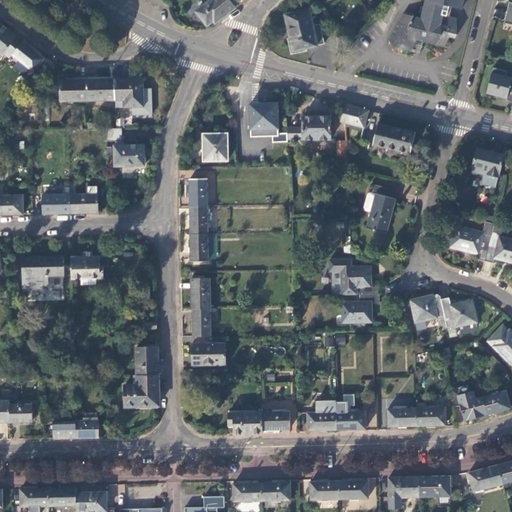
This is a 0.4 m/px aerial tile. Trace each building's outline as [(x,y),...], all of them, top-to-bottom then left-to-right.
[(216,23),(236,7),(234,4),(230,0),(210,0),(195,12),(206,26),(213,21),(216,23)] [(428,0),(424,18),(413,17),(409,24),(398,21),(388,40),(394,51),(410,52),(416,41),(423,42),(432,44),(444,47),(449,38),(455,39),(452,27),(458,10),(469,7),(470,0),(428,0)] [(308,9),(284,15),(292,51),(315,45),(308,9)] [(0,23),(0,54),(1,56),(3,54),(9,58),(12,55),(24,40),(17,35),(16,37),(0,23)] [(34,47),(24,39),(24,40),(12,55),(34,72),(44,59),(32,49),(34,47)] [(507,71),(493,68),(486,96),(497,98),(498,97),(506,98),(507,99),(507,100),(508,101),(511,102),(511,86),(510,86),(511,78),(511,77),(506,76),(507,71)] [(87,101),(87,77),(74,77),(74,81),(59,81),(59,102),(87,101)] [(99,77),(87,77),(87,101),(114,101),(114,80),(99,80),(99,77)] [(114,79),(114,80),(114,101),(124,101),(124,107),(143,107),(143,79),(114,79)] [(278,135),(277,104),(249,104),(250,115),(252,115),(252,138),(272,137),(274,137),(278,137),(278,135)] [(343,105),(339,122),(364,128),(369,111),(343,105)] [(333,137),(332,114),(305,114),(305,126),(305,137),(333,137)] [(416,133),(377,124),(372,145),(410,154),(416,133)] [(289,137),(305,137),(305,126),(289,126),(289,135),(289,137)] [(110,129),(110,141),(115,141),(121,141),(121,129),(110,129)] [(227,161),(227,134),(219,134),(219,137),(202,138),(203,162),(227,161)] [(278,137),(274,137),(274,143),(289,143),(289,137),(289,135),(278,135),(278,137)] [(115,146),(114,146),(114,167),(143,166),(143,145),(123,146),(123,141),(121,141),(115,141),(115,146)] [(346,156),(346,142),(336,143),(337,156),(346,156)] [(504,155),(477,150),(472,167),(474,167),(472,172),(484,175),(482,185),(496,188),(504,155)] [(190,180),(190,206),(207,206),(206,179),(190,180)] [(395,191),(374,185),(372,193),(376,194),(366,229),(386,234),(395,199),(393,198),(395,191)] [(88,194),(70,195),(71,214),(98,213),(97,194),(96,187),(88,187),(88,194)] [(42,196),(43,214),(71,214),(70,195),(42,196)] [(22,196),(0,196),(0,215),(22,215),(22,196)] [(190,206),(190,234),(207,234),(207,206),(190,206)] [(488,246),(491,236),(483,234),(483,233),(455,226),(450,248),(477,255),(476,259),(485,262),(488,246)] [(207,234),(190,234),(191,261),(208,261),(208,254),(216,254),(216,234),(207,234)] [(496,248),(488,246),(485,262),(492,263),(493,259),(511,263),(511,240),(499,238),(496,248)] [(86,257),(72,257),(73,278),(103,278),(103,265),(100,265),(99,257),(92,257),(92,252),(86,252),(86,257)] [(63,257),(22,259),(23,289),(47,289),(46,276),(63,276),(63,257)] [(379,295),(378,287),(371,287),(370,267),(351,268),(351,260),(330,260),(330,272),(332,272),(332,296),(359,295),(379,295)] [(190,309),(192,309),(210,309),(210,279),(190,279),(190,309)] [(379,303),(379,295),(359,295),(359,302),(342,302),(342,324),(371,323),(371,303),(379,303)] [(441,299),(441,297),(437,295),(410,301),(415,323),(438,318),(437,317),(445,315),(441,299)] [(448,298),(441,299),(445,315),(446,320),(453,319),(455,328),(477,323),(472,301),(450,306),(448,298)] [(192,338),(210,337),(210,309),(192,309),(192,338)] [(509,364),(511,360),(511,332),(510,331),(508,332),(502,326),(487,342),(509,364)] [(345,337),(336,336),(335,344),(344,345),(345,337)] [(334,346),(333,337),(325,337),(325,346),(334,346)] [(224,344),(191,344),(192,366),(224,366),(224,344)] [(159,374),(158,348),(135,348),(136,375),(159,374)] [(159,374),(136,375),(136,385),(124,386),(125,407),(159,406),(159,374)] [(505,392),(482,398),(487,414),(510,408),(505,392)] [(487,414),(482,398),(460,404),(464,420),(487,414)] [(0,422),(9,423),(9,406),(8,401),(0,401),(0,422)] [(9,406),(9,423),(32,422),(32,405),(9,406)] [(445,408),(416,409),(417,427),(445,425),(445,408)] [(417,427),(416,409),(388,409),(388,427),(417,427)] [(262,413),(262,430),(290,430),(289,412),(262,413)] [(336,413),(337,430),(364,429),(364,412),(336,413)] [(233,435),(262,434),(262,430),(262,413),(227,413),(228,426),(233,426),(233,435)] [(308,431),(337,430),(336,413),(308,413),(308,431)] [(54,439),(75,439),(75,421),(53,422),(54,439)] [(75,439),(98,438),(98,421),(75,421),(75,439)] [(511,461),(498,465),(503,484),(511,481),(511,461)] [(498,465),(468,472),(473,492),(503,484),(498,465)] [(418,477),(419,497),(449,496),(449,476),(418,477)] [(418,477),(389,478),(390,509),(401,509),(401,497),(419,497),(418,477)] [(367,481),(339,482),(339,499),(367,498),(367,481)] [(339,499),(339,482),(310,483),(310,499),(339,499)] [(261,501),(261,484),(232,485),(233,502),(261,501)] [(289,484),(261,484),(261,501),(289,500),(289,484)] [(48,506),(48,488),(19,489),(20,507),(39,506),(48,506)] [(48,488),(48,506),(75,505),(75,493),(75,488),(48,488)] [(75,493),(75,505),(75,511),(81,511),(106,511),(106,492),(75,493)] [(224,496),(203,496),(203,507),(217,506),(224,507),(224,496)]
